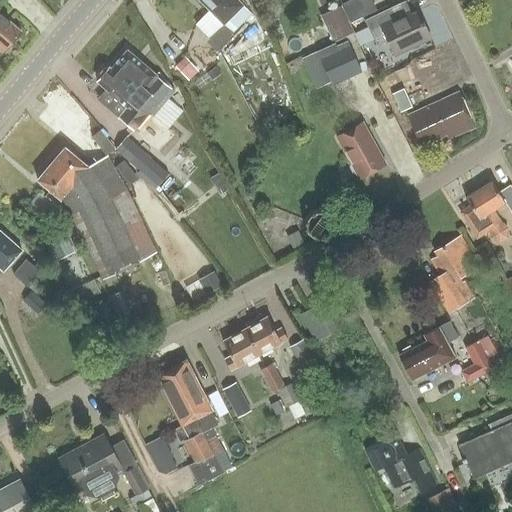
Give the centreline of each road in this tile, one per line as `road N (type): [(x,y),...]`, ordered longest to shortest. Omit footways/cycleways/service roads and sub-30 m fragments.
road 1 (unclassified): [(0,429),(418,197),(504,137)]
road 2 (unclassified): [(504,137),(438,0)]
road 3 (tertiary): [(0,115),(98,0)]
